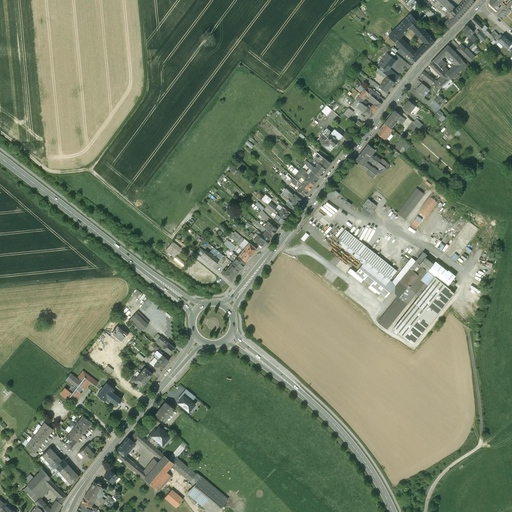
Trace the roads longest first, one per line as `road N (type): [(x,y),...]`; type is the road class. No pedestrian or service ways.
road 1 (secondary): [(480,5),(421,64),(271,252)]
road 2 (track): [(425,511),(439,472),(480,444),(467,324)]
road 3 (secondary): [(0,159),(159,279)]
road 4 (track): [(87,170),(149,90),(140,0)]
road 5 (secondary): [(392,511),(347,440),(285,379)]
